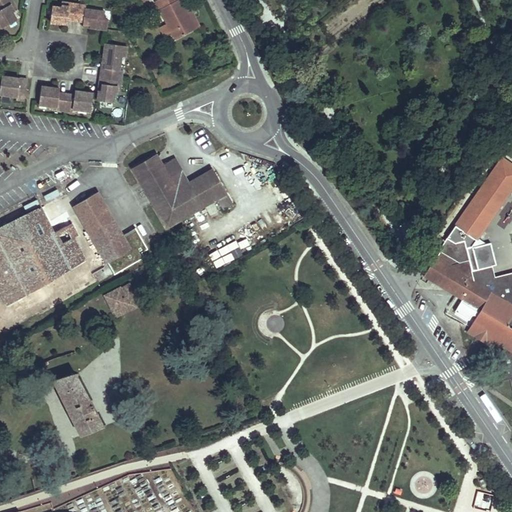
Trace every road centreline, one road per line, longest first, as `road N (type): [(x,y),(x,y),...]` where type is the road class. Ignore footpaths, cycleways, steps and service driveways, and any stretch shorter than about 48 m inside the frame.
road 1 (residential): [(511,464),(327,192),(263,132)]
road 2 (residential): [(0,133),(111,142),(218,105)]
